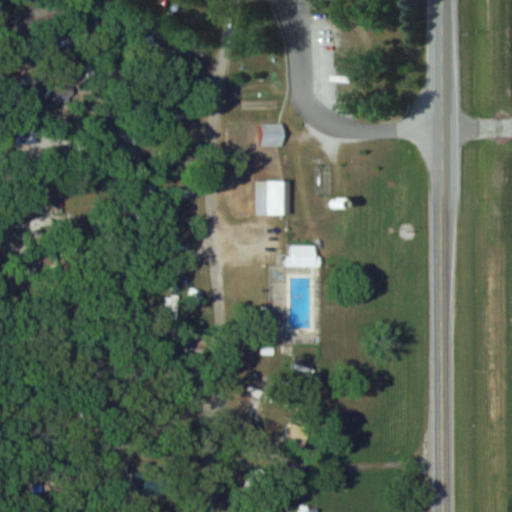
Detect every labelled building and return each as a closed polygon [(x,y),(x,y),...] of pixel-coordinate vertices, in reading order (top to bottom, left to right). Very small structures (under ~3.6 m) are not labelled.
[(74,49),(73,35),(46,36),(47,51),(74,49)] [(259,123),(259,146),(281,146),(281,123),(259,123)] [(25,127),(16,124),(12,137),(21,140),(25,127)] [(253,214),(286,214),(286,180),(253,180),(253,214)] [(318,266),(318,256),(313,256),(313,245),(290,245),(290,256),(285,256),(285,266),(318,266)] [(314,378),(319,363),(292,354),(287,369),(314,378)] [(257,499),(258,511),(277,511),(276,497),(257,499)]
